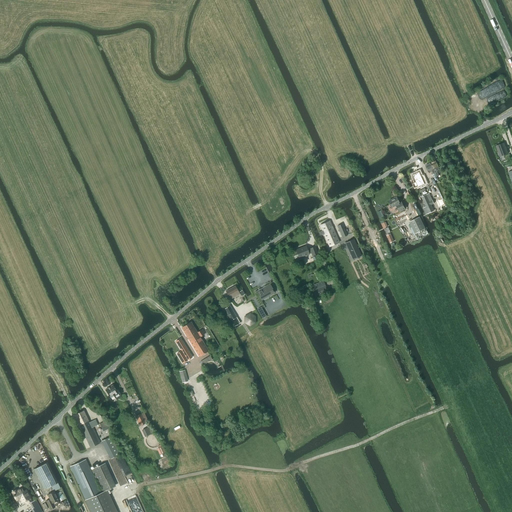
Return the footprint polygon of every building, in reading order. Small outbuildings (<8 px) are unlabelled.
[(500,157),(508,154),(504,143),(496,146),(500,157)] [(436,177),(439,175),(437,172),(440,170),(435,161),(430,163),(436,177)] [(436,177),(430,163),(425,165),(429,173),(431,172),(435,180),(438,179),(436,177)] [(418,169),(411,173),(414,177),(410,179),(413,186),(425,181),(421,174),(420,174),(418,169)] [(426,195),(421,197),(425,207),(423,208),(426,215),(426,214),(432,212),(429,206),(431,205),(434,204),(432,201),(430,202),(426,195)] [(400,203),(397,197),(389,201),(392,208),(397,206),(399,212),(405,209),(402,202),(400,203)] [(415,234),(425,229),(419,217),(409,222),(415,234)] [(339,243),(331,221),(321,225),(323,231),(319,233),(321,236),(325,234),(329,246),(339,243)] [(342,238),(347,235),(342,224),(337,226),(342,238)] [(353,239),(346,242),(354,260),(361,256),(353,239)] [(307,251),(305,246),(296,250),(299,258),(302,257),(303,258),(307,257),(306,255),(309,254),(308,254),(311,253),(312,256),(317,254),(314,247),(309,249),(310,250),(307,251)] [(323,281),(313,285),(316,295),(327,291),(323,281)] [(261,300),(274,293),(270,284),(257,292),(261,300)] [(238,292),(235,286),(226,291),(230,299),(239,294),(241,297),(245,294),(242,290),(238,292)] [(235,327),(240,323),(230,305),(224,309),(235,327)] [(250,326),(255,323),(255,317),(250,314),(245,317),(244,323),(250,326)] [(181,328),(199,357),(208,351),(200,337),(204,334),(202,330),(197,333),(191,322),(181,328)] [(180,338),(175,342),(181,351),(176,354),(182,363),(192,358),(180,338)] [(210,356),(200,362),(202,366),(212,359),(210,356)] [(115,398),(121,395),(118,390),(116,391),(112,385),(105,390),(111,398),(114,396),(115,398)] [(89,423),(84,411),(75,415),(90,448),(100,443),(92,427),(97,425),(94,420),(89,423)] [(139,426),(146,423),(144,418),(145,418),(146,417),(144,413),(143,413),(135,417),(139,426)] [(145,436),(150,434),(148,428),(142,430),(145,436)] [(111,459),(120,454),(111,436),(102,441),(111,459)] [(101,493),(86,459),(70,467),(85,500),(84,500),(89,511),(117,511),(107,490),(113,488),(103,464),(91,470),(102,493),(101,493)] [(47,462),(34,469),(44,489),(51,486),(53,491),(53,492),(60,488),(47,462)] [(24,494),(21,489),(17,491),(16,490),(12,492),(17,501),(20,499),(22,502),(26,500),(27,503),(31,501),(27,493),(24,494)] [(50,510),(54,508),(52,503),(58,500),(53,491),(47,494),(49,499),(46,501),(50,510)] [(41,497),(39,498),(41,502),(42,506),(45,511),(48,510),(41,497)] [(59,503),(62,510),(69,506),(65,500),(59,503)]
